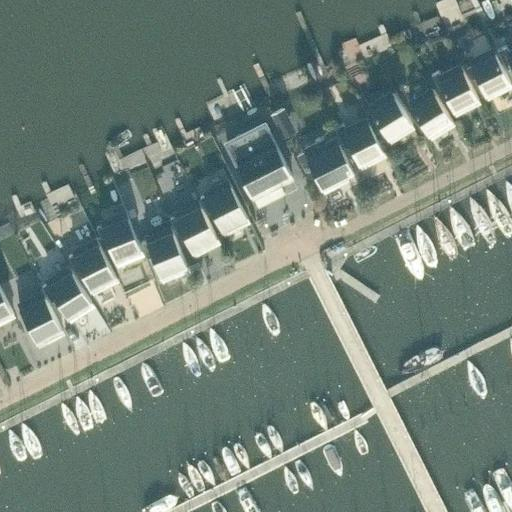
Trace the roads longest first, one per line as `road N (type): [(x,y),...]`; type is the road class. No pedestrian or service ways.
road 1 (unclassified): [(0,399),(302,244)]
road 2 (unclassified): [(437,511),(302,244)]
road 3 (unclassified): [(302,244),(511,149)]
